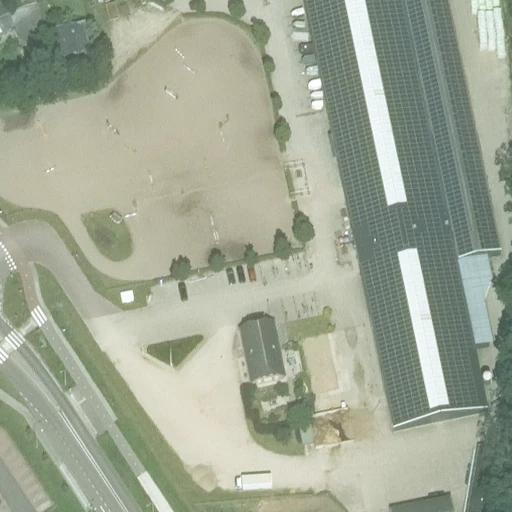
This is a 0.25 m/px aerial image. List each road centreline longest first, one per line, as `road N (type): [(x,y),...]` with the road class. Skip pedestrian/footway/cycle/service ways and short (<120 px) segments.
road 1 (secondary): [(95,463),(65,405),(0,323)]
road 2 (secondary): [(0,358),(95,463)]
road 3 (unclassified): [(0,255),(30,243),(54,251),(97,312)]
